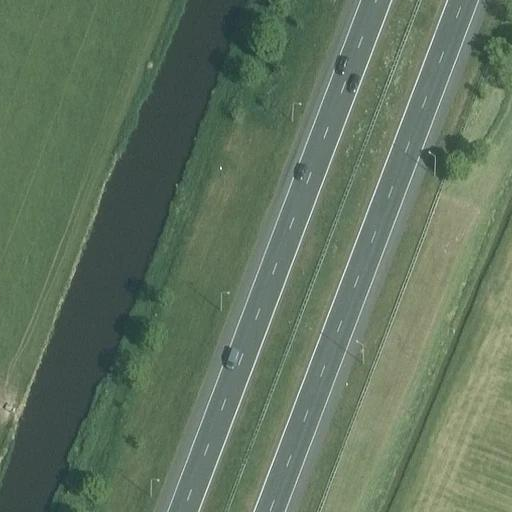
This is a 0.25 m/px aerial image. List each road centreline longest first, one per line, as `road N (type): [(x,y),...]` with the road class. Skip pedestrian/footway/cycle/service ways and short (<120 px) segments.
road 1 (motorway): [(379,0),(183,511)]
road 2 (motorway): [(266,511),(457,0)]
